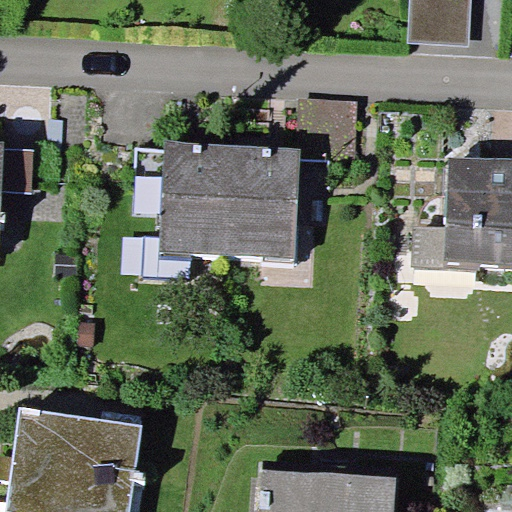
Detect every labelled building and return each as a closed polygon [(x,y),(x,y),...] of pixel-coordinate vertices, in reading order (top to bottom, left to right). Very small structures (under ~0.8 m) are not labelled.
[(472,0),(408,0),(406,41),(470,46),(472,0)] [(221,267),(225,164),(152,161),(148,265),(221,267)] [(295,270),(298,167),(225,164),(221,267),(295,270)] [(511,175),(439,175),(437,278),(511,279),(511,175)] [(139,511),(147,441),(7,426),(0,495),(0,511),(139,511)] [(394,511),(397,478),(260,468),(256,511),(394,511)]
